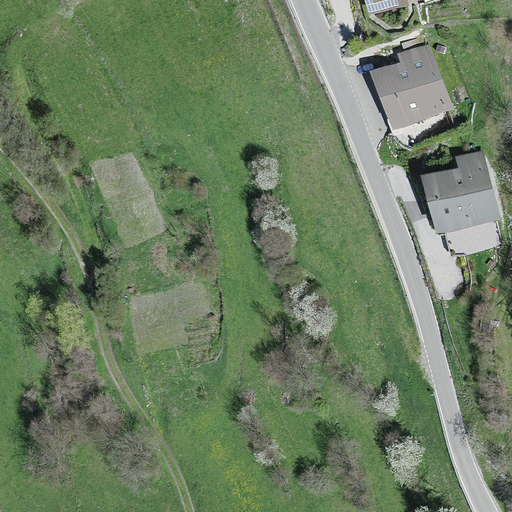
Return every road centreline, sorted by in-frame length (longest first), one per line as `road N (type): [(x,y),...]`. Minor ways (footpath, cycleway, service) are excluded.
road 1 (unclassified): [(305,0),(410,275),(485,511)]
road 2 (track): [(194,511),(156,427),(113,375),(79,244),(0,142)]
